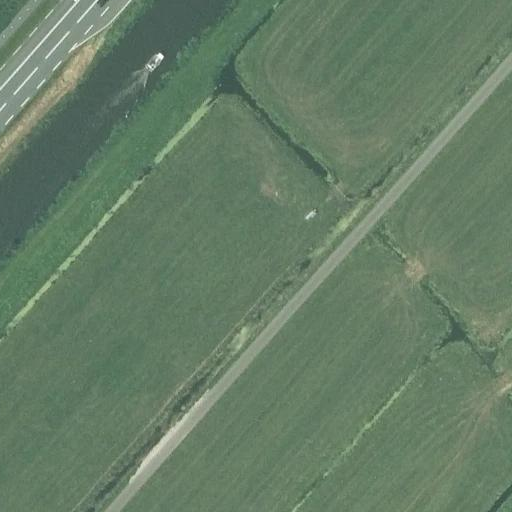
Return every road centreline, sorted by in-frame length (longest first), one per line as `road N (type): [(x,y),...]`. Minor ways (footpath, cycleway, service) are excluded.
road 1 (track): [(0,305),(265,0)]
road 2 (primary): [(95,0),(0,108)]
